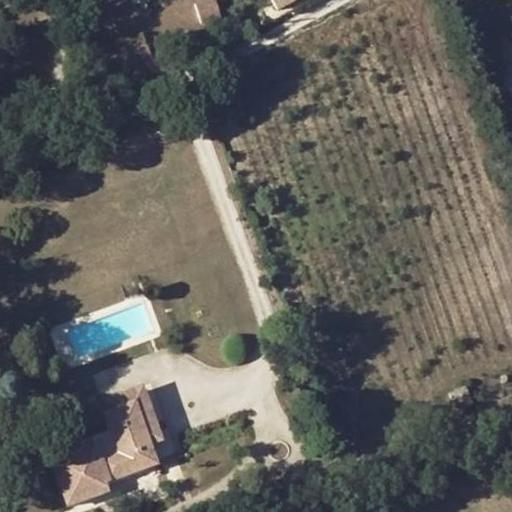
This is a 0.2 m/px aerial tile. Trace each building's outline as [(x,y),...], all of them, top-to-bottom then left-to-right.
[(90,17),(126,3),(125,0),(93,0),(85,3),(90,17)] [(204,0),(194,2),(200,21),(218,17),(213,0),(204,0)] [(271,0),(277,9),(293,0),(271,0)] [(90,18),(85,20),(93,40),(96,39),(90,18)] [(84,42),(93,40),(85,20),(77,22),(84,42)] [(112,44),(119,65),(150,53),(142,33),(112,44)] [(134,403),(148,444),(162,439),(142,385),(101,399),(106,412),(134,403)] [(465,410),(463,404),(470,402),(464,386),(448,392),(457,413),(465,410)] [(134,403),(106,412),(104,413),(110,432),(82,442),(85,449),(52,461),(67,504),(105,490),(103,482),(155,463),(148,444),(134,403)]
